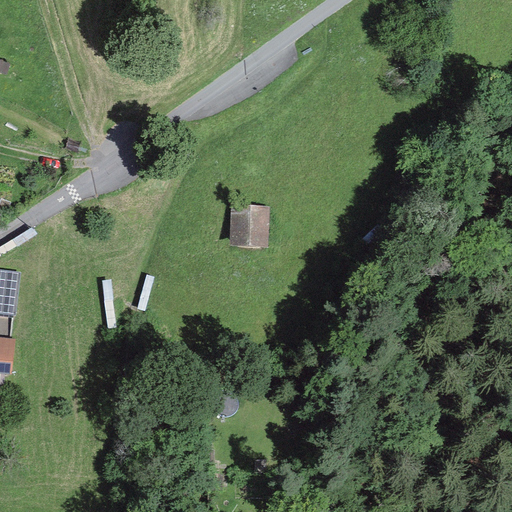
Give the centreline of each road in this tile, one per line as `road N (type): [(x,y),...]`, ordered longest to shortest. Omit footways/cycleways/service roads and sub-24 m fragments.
road 1 (track): [(135,511),(124,156)]
road 2 (residential): [(0,237),(289,34)]
